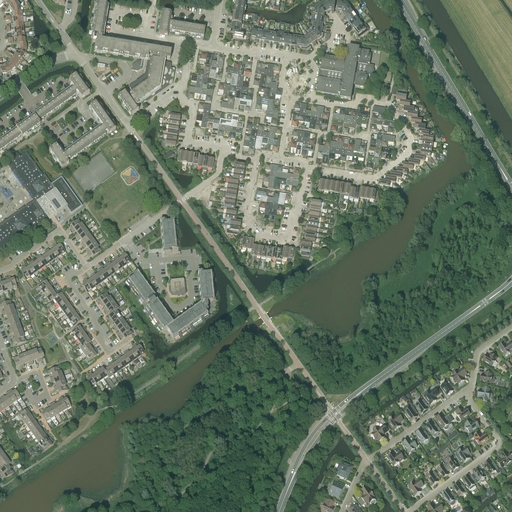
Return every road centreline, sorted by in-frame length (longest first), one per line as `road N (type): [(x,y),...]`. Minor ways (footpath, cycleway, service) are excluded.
road 1 (residential): [(291,97),(389,105),(411,138),(408,153),(371,179),(305,167)]
road 2 (secondary): [(399,0),(511,186)]
road 3 (residential): [(256,160),(246,219),(255,234),(278,238),(288,233),(305,167)]
road 4 (residential): [(344,511),(366,461),(465,392)]
road 5 (residential): [(409,511),(498,445),(465,392)]
road 6 (unknown): [(284,373),(293,395),(261,421),(217,511)]
road 7 (secondary): [(511,281),(381,376)]
road 8 (secondary): [(381,376),(318,426),(285,493)]
road 9 (secondary): [(285,493),(321,434),(381,376)]
road 10 (residential): [(103,91),(80,105),(91,121),(60,143),(32,103)]
road 11 (residential): [(126,239),(218,173),(222,154)]
road 12 (residential): [(156,260),(193,257),(191,299),(172,308),(158,282)]
